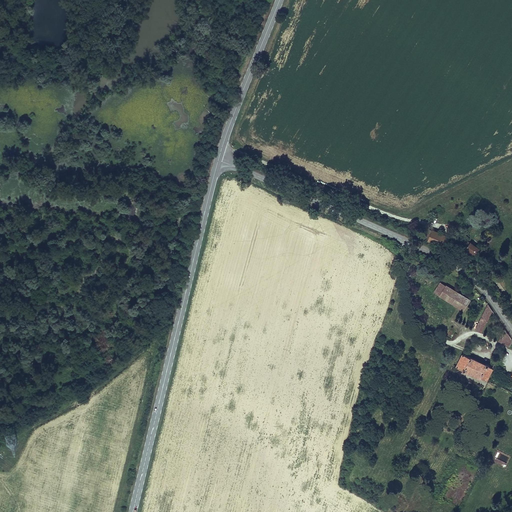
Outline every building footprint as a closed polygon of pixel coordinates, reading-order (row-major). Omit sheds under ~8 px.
[(450,238),(433,231),(430,240),(429,241),(446,248),(450,238)] [(480,249),(469,242),(465,247),(476,255),(480,249)] [(470,301),(441,283),(435,293),(464,310),(470,301)] [(488,305),(476,329),(482,332),(493,312),(488,305)] [(504,344),(509,335),(505,330),(499,342),(504,344)] [(493,369),(463,355),(457,367),(487,381),(493,369)]
